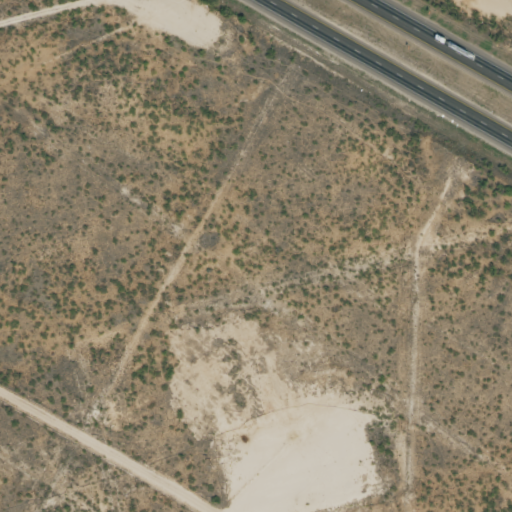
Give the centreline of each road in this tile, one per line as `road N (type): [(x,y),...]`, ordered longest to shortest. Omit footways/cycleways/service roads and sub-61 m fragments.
road 1 (primary): [(267,0),(511,139)]
road 2 (track): [(0,392),(214,511)]
road 3 (primary): [(511,85),(362,0)]
